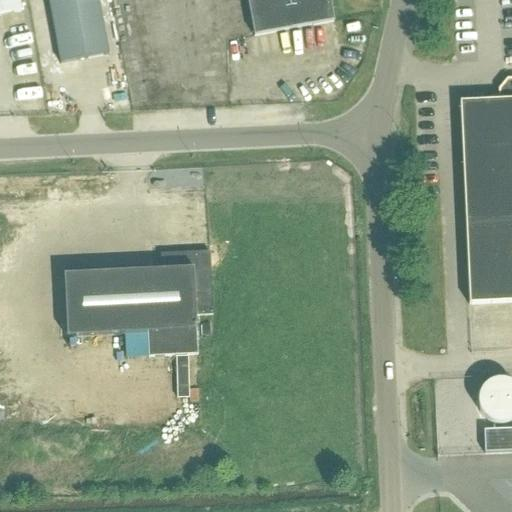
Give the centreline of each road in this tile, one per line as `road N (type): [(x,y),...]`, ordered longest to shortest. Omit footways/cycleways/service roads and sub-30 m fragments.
road 1 (unclassified): [(0,149),(296,135),(373,140)]
road 2 (unclassified): [(388,511),(373,140)]
road 3 (unclassified): [(373,140),(403,0)]
